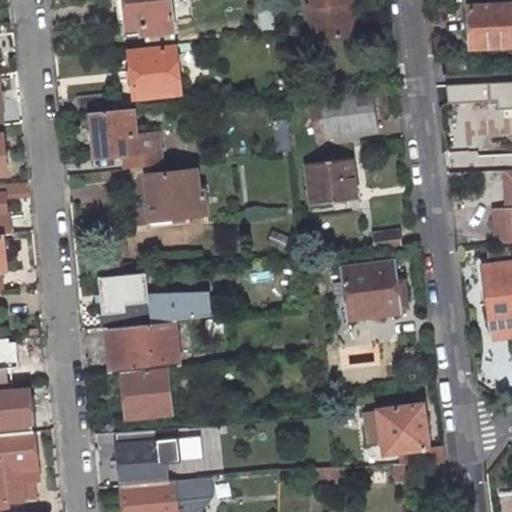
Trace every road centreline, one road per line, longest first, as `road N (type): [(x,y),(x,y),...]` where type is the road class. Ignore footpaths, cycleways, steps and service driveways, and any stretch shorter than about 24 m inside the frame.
road 1 (residential): [(28,0),(80,511)]
road 2 (residential): [(399,0),(463,438)]
